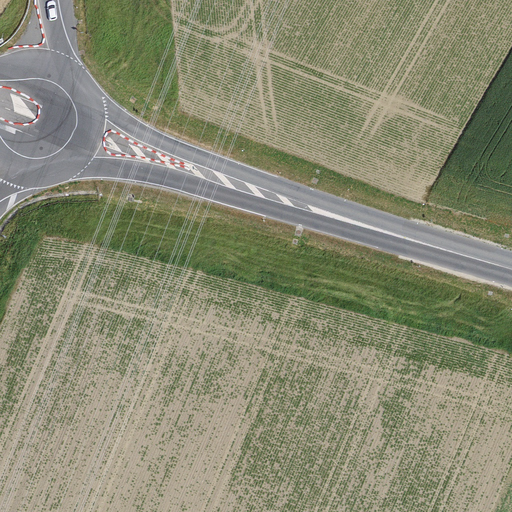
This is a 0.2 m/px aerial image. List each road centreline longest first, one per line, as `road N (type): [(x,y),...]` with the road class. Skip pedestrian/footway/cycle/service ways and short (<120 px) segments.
road 1 (tertiary): [(191,169),(511,268)]
road 2 (tertiary): [(191,169),(80,97)]
road 3 (tertiary): [(60,162),(191,169)]
